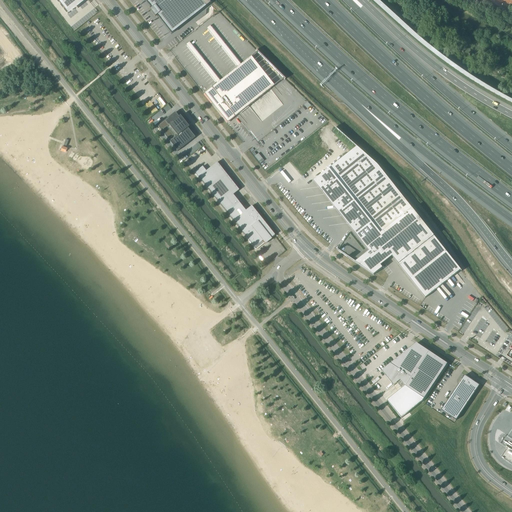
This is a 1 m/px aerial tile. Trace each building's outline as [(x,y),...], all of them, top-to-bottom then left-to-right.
[(56,0),(58,2),(61,4),(60,5),(66,12),(78,3),(81,0),(56,0)] [(126,0),(127,1),(127,0),(141,0),(150,11),(148,13),(153,20),(155,18),(170,36),(209,5),(204,0),(126,0)] [(211,105),(226,124),(235,117),(273,87),(270,83),(271,79),(267,78),(267,75),(263,74),(250,58),(240,66),(209,27),(206,30),(237,68),(219,82),(188,44),(185,46),(216,85),(212,88),(203,95),(211,105)] [(159,128),(176,150),(177,152),(195,138),(193,136),(187,129),(188,128),(180,117),(178,118),(176,115),(175,113),(157,127),(159,129),(159,128)] [(425,298),(426,298),(460,271),(461,272),(462,272),(462,271),(378,166),(357,147),(331,168),(316,180),(313,182),(314,182),(365,246),(367,249),(364,251),(353,261),(352,261),(355,263),(374,275),(383,268),(377,262),(382,258),(383,258),(386,255),(389,253),(392,257),(408,276),(425,298)] [(245,210),(244,210),(241,206),(239,203),(233,195),(238,191),(217,163),(206,172),(202,167),(194,173),(226,213),(237,227),(241,232),(255,250),(260,247),(264,244),(264,243),(270,239),(272,237),(274,236),(272,232),(266,225),(251,207),(251,206),(249,208),(245,211),(245,210)] [(393,386),(400,381),(404,386),(386,401),(401,419),(422,402),(447,364),(430,352),(416,343),(382,371),(393,386)] [(462,380),(461,380),(461,381),(459,384),(459,385),(457,388),(454,391),(454,392),(452,395),(448,400),(448,401),(446,404),(441,411),(453,419),(455,420),(456,420),(456,421),(480,386),(470,380),(465,376),(462,380)]
